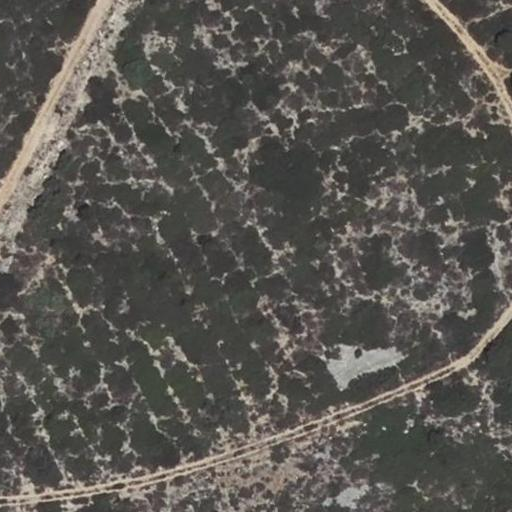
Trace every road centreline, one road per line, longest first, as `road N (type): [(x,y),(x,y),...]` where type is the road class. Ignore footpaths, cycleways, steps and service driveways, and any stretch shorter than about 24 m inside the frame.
road 1 (track): [(0,498),(242,457),(465,363),(511,306)]
road 2 (track): [(0,191),(99,0)]
road 3 (track): [(511,111),(430,0)]
